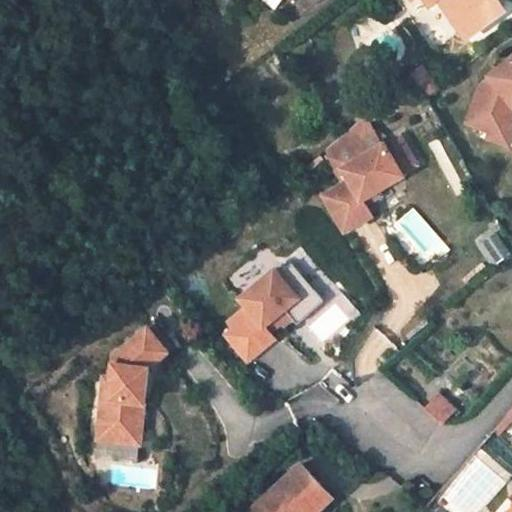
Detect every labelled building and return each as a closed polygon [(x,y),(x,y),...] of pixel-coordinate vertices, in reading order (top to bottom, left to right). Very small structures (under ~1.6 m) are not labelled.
[(442,0),(468,34),(503,7),(497,0),(442,0)] [(511,57),(503,66),(507,70),(496,79),(493,76),(483,83),(469,123),(492,130),(499,134),(509,105),(511,101),(511,57)] [(493,76),(496,79),(507,70),(503,66),(492,75),(493,76)] [(431,75),(422,82),(430,91),(438,84),(431,75)] [(511,101),(509,105),(499,134),(492,130),(489,137),(510,145),(511,138),(511,137),(511,101)] [(341,180),(348,176),(342,166),(382,143),(366,114),(323,149),(341,180)] [(349,179),(322,194),(344,231),(371,215),(365,203),(362,198),(377,189),(403,174),(402,172),(417,163),(400,135),(385,144),(384,141),(382,143),(342,166),(348,176),(349,179)] [(362,198),(365,203),(380,195),(377,189),(362,198)] [(485,243),(499,261),(511,253),(498,234),(485,243)] [(247,307),(231,320),(236,325),(232,329),(225,335),(247,362),(275,338),(270,332),(291,314),(298,322),(324,300),(293,262),(280,273),(276,268),(240,298),(247,307)] [(236,325),(231,320),(227,324),(232,329),(236,325)] [(99,425),(142,430),(148,367),(167,352),(147,328),(114,357),(112,372),(118,372),(117,380),(104,378),(99,425)] [(440,394),(426,409),(437,418),(444,422),(445,422),(451,405),(440,394)] [(142,430),(99,425),(98,440),(141,445),(142,430)] [(314,511),(332,496),(303,464),(252,511),(314,511)]
